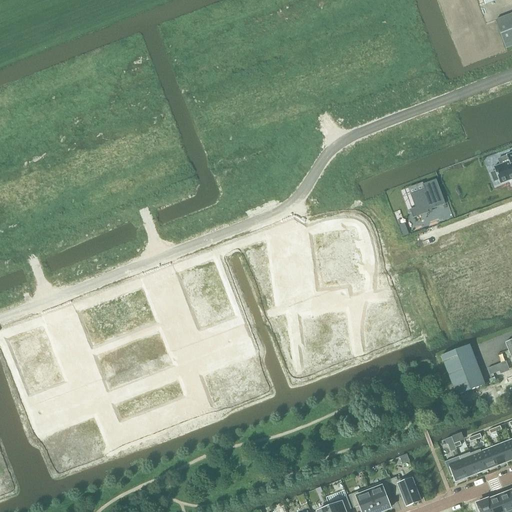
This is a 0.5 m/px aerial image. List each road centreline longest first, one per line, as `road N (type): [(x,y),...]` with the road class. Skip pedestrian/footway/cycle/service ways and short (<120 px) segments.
road 1 (residential): [(147,264),(201,403),(114,437),(60,297)]
road 2 (unclassified): [(511,75),(337,146)]
road 3 (unclassified): [(281,211),(160,259)]
